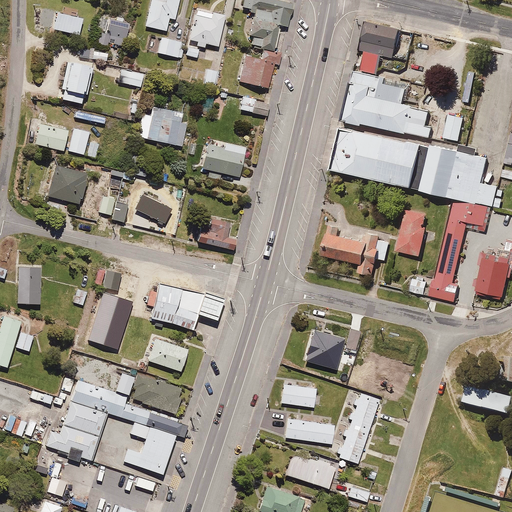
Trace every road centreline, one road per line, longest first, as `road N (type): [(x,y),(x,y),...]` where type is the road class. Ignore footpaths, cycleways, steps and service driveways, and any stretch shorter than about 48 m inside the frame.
road 1 (primary): [(330,0),(265,282)]
road 2 (residential): [(0,219),(265,282)]
road 3 (primary): [(265,282),(190,511)]
road 4 (residential): [(18,0),(0,193)]
road 5 (residential): [(391,511),(447,327)]
road 6 (residential): [(265,282),(447,327)]
road 7 (tertiary): [(511,29),(382,0)]
